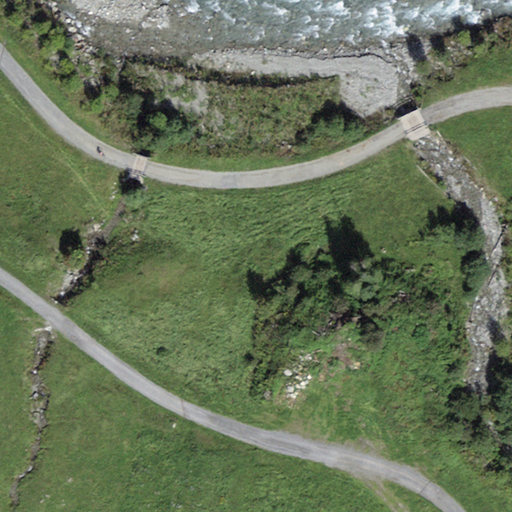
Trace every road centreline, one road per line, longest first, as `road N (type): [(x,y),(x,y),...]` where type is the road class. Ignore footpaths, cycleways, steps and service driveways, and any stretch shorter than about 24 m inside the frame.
road 1 (track): [(0,59),(73,133),(126,160),(183,174),(292,168),(426,112),(511,92)]
road 2 (track): [(453,511),(402,473),(289,449),(190,416),(0,280)]
